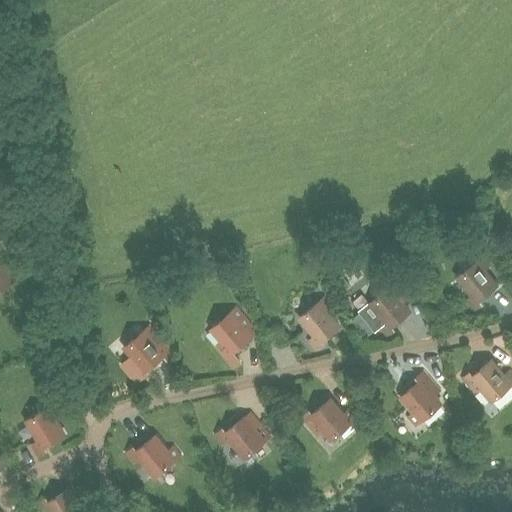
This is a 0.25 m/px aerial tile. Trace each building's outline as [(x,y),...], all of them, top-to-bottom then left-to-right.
[(475,310),(481,305),(478,301),(497,286),(484,270),(490,266),(481,255),(454,277),(470,297),(467,300),(475,310)] [(6,271),(0,264),(0,290),(19,275),(11,267),(6,271)] [(388,336),(395,330),(392,326),(412,310),(399,293),(404,289),(397,281),(370,304),(385,322),(380,326),(388,336)] [(317,350),(324,344),(321,341),(340,326),(327,310),(332,306),(325,297),(300,318),(314,336),(309,340),(317,350)] [(229,361),(235,356),(232,353),(251,337),(238,321),(244,317),(236,308),(211,329),(226,347),(221,352),(229,361)] [(150,326),(124,348),(136,360),(130,365),(142,379),(148,375),(145,371),(164,355),(168,360),(173,355),(150,326)] [(504,376),(491,361),(472,377),(469,373),(463,378),(471,387),(476,383),(491,401),(511,383),(511,374),(510,371),(504,376)] [(430,382),(422,372),(417,377),(420,381),(401,397),(414,412),(408,417),(416,425),(442,403),(435,395),(439,392),(430,382)] [(308,411),(302,416),(310,426),(318,436),(323,431),(324,431),(331,440),(356,419),(349,410),(343,415),(331,399),(311,415),(308,411)] [(39,455),(45,451),(43,447),(65,434),(54,417),(61,413),(55,404),(26,421),(38,441),(33,444),(39,455)] [(257,433),(244,417),(225,433),(222,429),(216,434),(224,444),(229,440),(244,458),(270,437),(263,428),(257,433)] [(168,451),(155,436),(136,451),(133,448),(127,452),(135,462),(140,458),(154,476),(180,456),(173,447),(168,451)] [(79,506),(69,490),(48,503),(45,499),(39,503),(44,511),(47,511),(51,510),(52,511),(90,511),(85,503),(79,506)]
